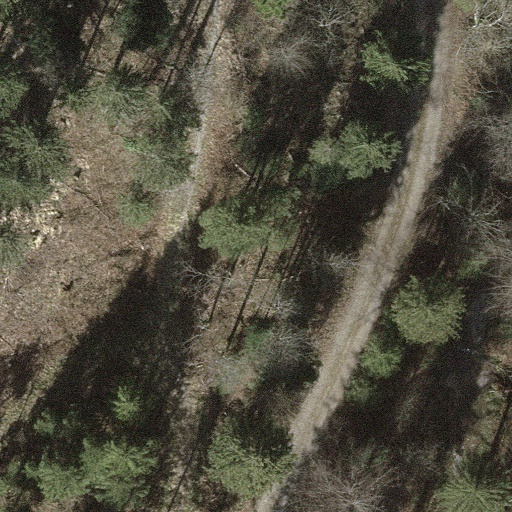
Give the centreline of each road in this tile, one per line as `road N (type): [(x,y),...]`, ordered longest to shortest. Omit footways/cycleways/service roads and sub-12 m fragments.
road 1 (track): [(429,0),(395,212),(267,511)]
road 2 (track): [(216,0),(155,311),(175,511)]
